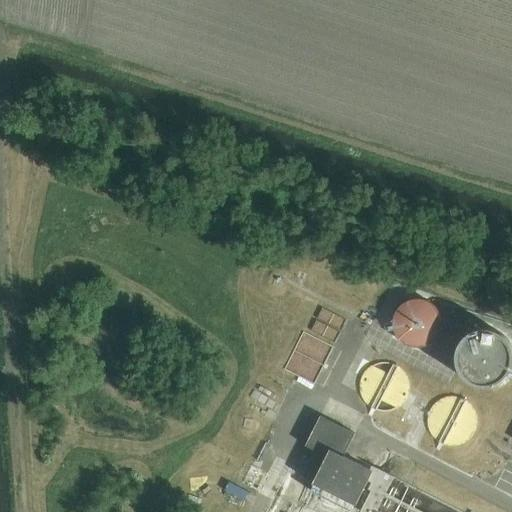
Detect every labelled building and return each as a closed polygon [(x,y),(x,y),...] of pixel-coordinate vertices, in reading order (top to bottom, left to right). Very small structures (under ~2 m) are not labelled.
[(442,327),(442,325),(442,323),(442,321),(442,319),(442,317),(441,314),(440,313),(439,311),(438,309),(437,307),(435,306),(434,304),(432,303),(430,302),(428,301),(424,299),(422,299),(420,298),(418,298),(416,298),(414,299),(412,299),(408,301),(404,303),(402,304),(401,306),(399,307),(398,309),(397,311),(396,313),(395,315),(394,317),(394,319),(394,321),(393,323),(394,325),(394,327),(394,329),(395,331),(396,333),(397,335),(398,337),(399,339),(401,340),(402,342),(404,343),(406,344),(408,345),(410,346),(414,347),(416,347),(418,347),(420,347),(422,347),(426,346),(428,345),(430,344),(432,343),(434,342),(435,340),(437,339),(438,337),(439,335),(440,333),(441,331),(442,329),(442,327)] [(316,328),(338,338),(348,314),(327,305),(316,328)] [(511,345),(511,342),(509,340),(508,338),(506,336),(504,335),(502,333),(500,332),(498,330),(495,329),(493,329),(490,328),(488,328),(485,328),(483,328),(480,328),(478,329),(475,329),(473,330),(471,332),(468,333),(466,335),(465,336),(463,338),(461,340),(460,342),(459,345),(458,347),(457,349),(456,352),(456,354),(456,357),(456,360),(456,362),(457,365),(458,367),(459,369),(460,372),(461,374),(463,376),(465,378),(466,379),(468,381),(471,382),(473,384),(475,385),(478,385),(480,386),(483,386),(485,386),(490,386),(493,385),(495,385),(498,384),(500,382),(502,381),(504,379),(506,378),(508,376),(509,374),(511,372),(511,369),(511,368),(511,345)] [(320,378),(334,339),(305,329),(291,368),(320,378)] [(412,367),(368,366),(367,400),(412,401),(412,367)] [(449,435),(472,441),(480,404),(442,396),(434,429),(442,431),(444,422),(452,424),(449,435)] [(344,455),(356,432),(321,415),(307,445),(316,449),(303,476),(315,482),(311,490),(351,511),(372,469),(344,455)] [(240,511),(245,502),(221,490),(210,511),(240,511)]
